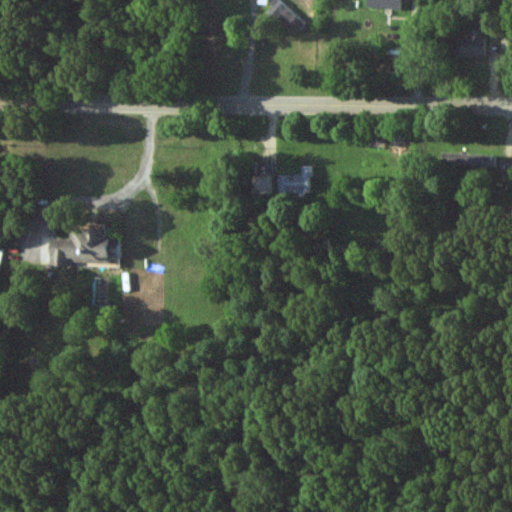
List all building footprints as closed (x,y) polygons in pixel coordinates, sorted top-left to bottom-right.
[(300,29),(305,20),(273,0),(271,0),(263,13),(274,20),(277,15),(300,29)] [(403,0),(367,0),(367,8),(402,11),(403,0)] [(486,38),(456,38),(456,57),(486,57),(486,38)] [(495,156),(441,154),(441,165),(494,167),(495,156)] [(511,176),(511,159),(499,159),(499,177),(511,176)] [(277,175),(277,194),(310,194),(310,175),(277,175)] [(54,238),(53,263),(122,265),(123,239),(112,239),(112,226),(72,224),(71,239),(54,238)]
